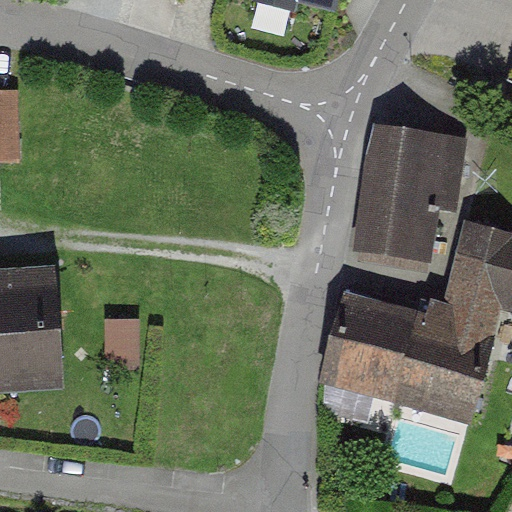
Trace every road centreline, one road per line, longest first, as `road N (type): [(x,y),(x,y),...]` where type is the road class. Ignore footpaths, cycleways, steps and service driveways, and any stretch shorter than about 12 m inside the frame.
road 1 (residential): [(332,126),(293,511)]
road 2 (residential): [(332,126),(138,56),(0,28)]
road 3 (residential): [(406,0),(332,126)]
